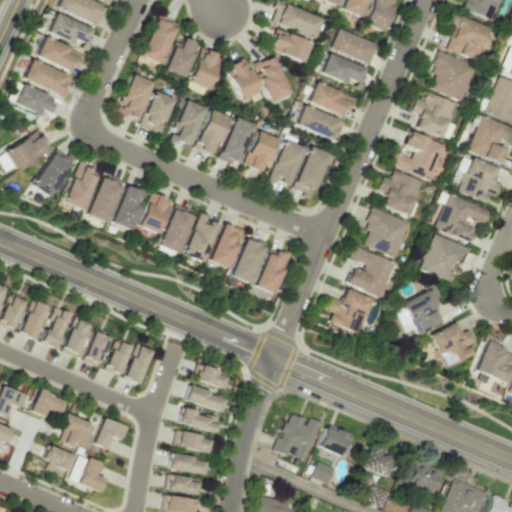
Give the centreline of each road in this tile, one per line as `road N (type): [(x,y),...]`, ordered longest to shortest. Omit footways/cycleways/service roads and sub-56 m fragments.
road 1 (tertiary): [(511,458),(0,241)]
road 2 (residential): [(135,0),(84,111),(87,130),(323,235)]
road 3 (residential): [(271,356),(421,0)]
road 4 (residential): [(133,511),(149,416),(174,351)]
road 5 (residential): [(149,416),(0,349)]
road 6 (residential): [(226,511),(244,427),(271,356)]
